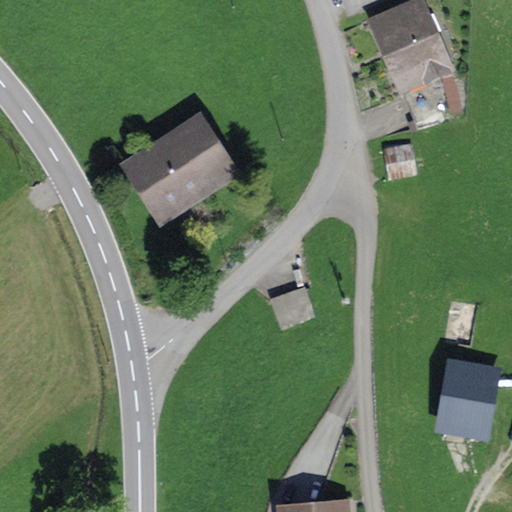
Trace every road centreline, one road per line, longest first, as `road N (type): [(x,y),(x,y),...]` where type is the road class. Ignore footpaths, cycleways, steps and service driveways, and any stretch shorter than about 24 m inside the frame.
road 1 (residential): [(373,511),(364,424),(365,221),(334,165)]
road 2 (secondary): [(0,80),(82,204),(117,296),(132,365)]
road 3 (tertiary): [(334,165),(272,251),(159,353),(132,365)]
road 4 (tertiary): [(317,0),(340,114),(334,165)]
road 5 (secondary): [(132,365),(139,511)]
